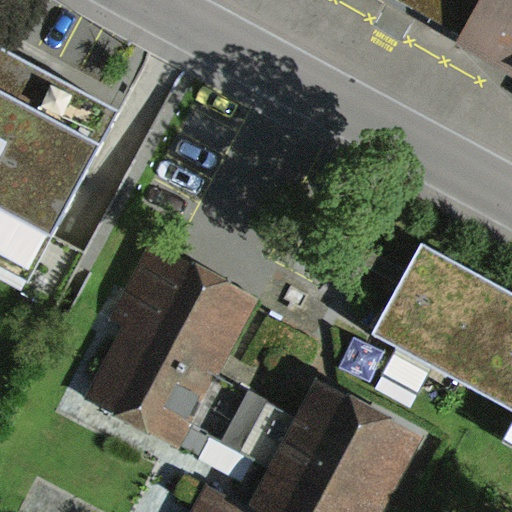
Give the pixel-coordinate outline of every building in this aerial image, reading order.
[(511,0),(377,0),(511,76),(511,0)] [(107,120),(0,65),(0,272),(23,284),(107,120)] [(511,296),(421,247),(374,335),(511,409),(511,296)] [(261,296),(165,250),(91,403),(187,449),(261,296)] [(410,511),(446,445),(332,385),(264,511),(410,511)]
